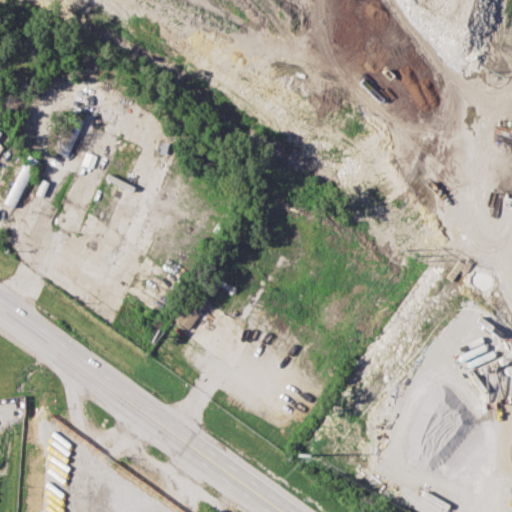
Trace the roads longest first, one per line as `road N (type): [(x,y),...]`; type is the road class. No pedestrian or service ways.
road 1 (primary): [(0,309),(279,511)]
road 2 (track): [(511,310),(488,357),(490,454),(476,511)]
road 3 (residential): [(64,358),(87,455),(84,511)]
